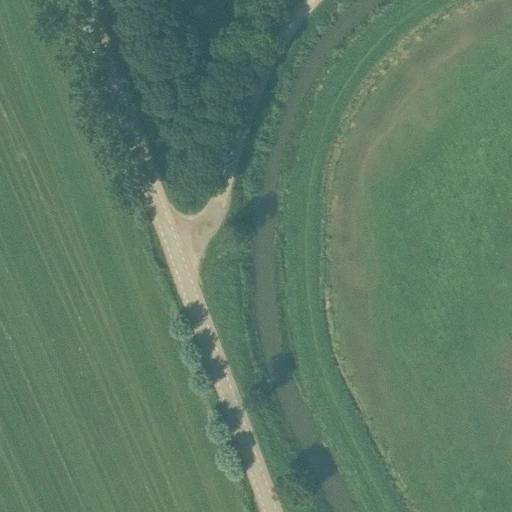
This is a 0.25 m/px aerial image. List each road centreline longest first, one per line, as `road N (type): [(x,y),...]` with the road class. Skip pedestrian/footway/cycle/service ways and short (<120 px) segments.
road 1 (tertiary): [(271,511),(80,0)]
road 2 (track): [(309,511),(252,386),(228,169),(282,37),(311,0)]
